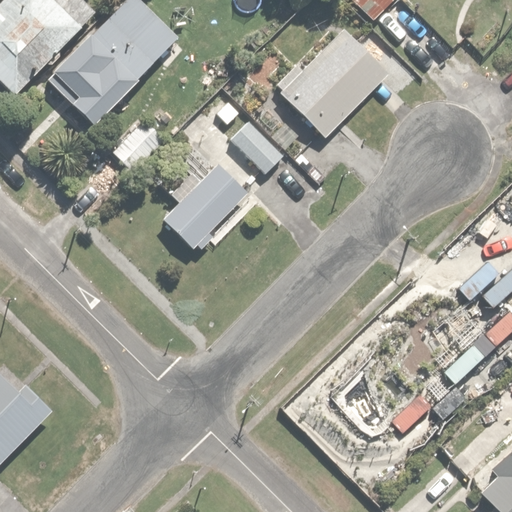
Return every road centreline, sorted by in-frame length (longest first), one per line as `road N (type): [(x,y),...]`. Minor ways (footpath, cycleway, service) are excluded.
road 1 (residential): [(187,405),(445,151)]
road 2 (residential): [(187,405),(0,219)]
road 3 (residential): [(294,511),(187,405)]
road 4 (residential): [(83,511),(187,405)]
